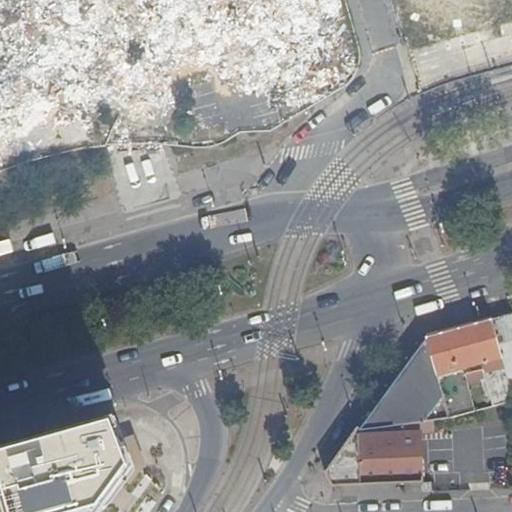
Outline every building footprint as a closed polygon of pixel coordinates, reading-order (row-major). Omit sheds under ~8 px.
[(0,0),(0,97),(40,89),(21,0),(0,0)] [(397,0),(407,40),(510,15),(506,0),(397,0)] [(511,314),(494,320),(504,357),(510,380),(511,379),(511,314)] [(504,357),(494,320),(428,339),(429,343),(439,376),(487,362),(504,357)] [(439,376),(429,343),(361,431),(421,423),(450,419),(439,376)] [(511,386),(510,380),(504,357),(487,362),(498,405),(511,401),(511,386)] [(0,511),(108,511),(140,473),(134,466),(118,423),(0,457),(0,511)] [(421,423),(361,431),(328,474),(334,486),(424,483),(423,464),(421,423)]
